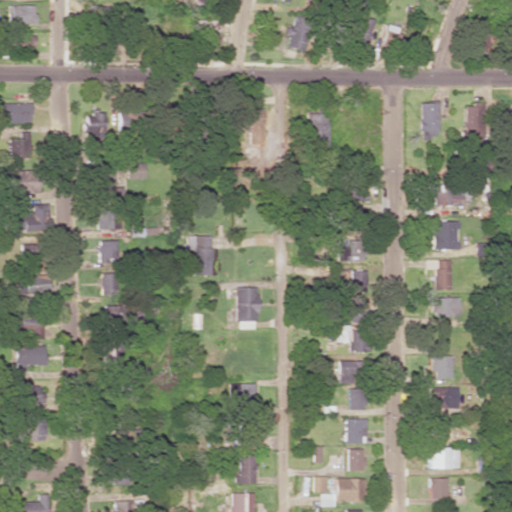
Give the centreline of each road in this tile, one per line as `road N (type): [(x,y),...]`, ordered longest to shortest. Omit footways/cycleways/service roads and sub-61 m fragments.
road 1 (residential): [(58,0),(76,511)]
road 2 (tertiary): [(511,77),(0,74)]
road 3 (residential): [(278,75),(283,511)]
road 4 (residential): [(388,77),(392,511)]
